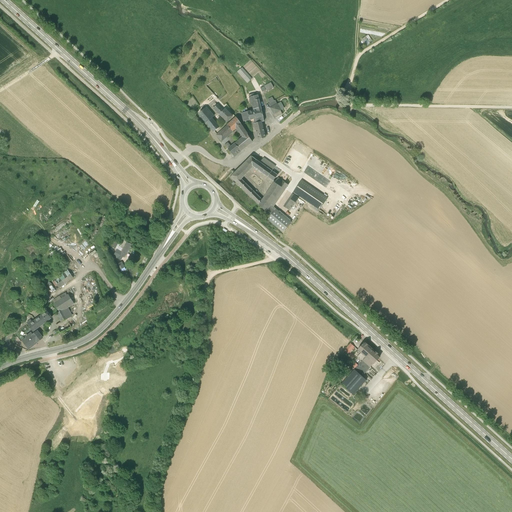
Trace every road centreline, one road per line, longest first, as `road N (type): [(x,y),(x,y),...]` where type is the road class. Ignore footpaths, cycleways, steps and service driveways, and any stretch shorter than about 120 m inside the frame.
road 1 (primary): [(511,459),(242,225)]
road 2 (unclassified): [(446,0),(359,55),(349,84),(353,103),(511,107)]
road 3 (track): [(272,258),(206,281),(201,348),(154,511)]
road 4 (primary): [(171,161),(3,0)]
road 5 (tertiary): [(0,366),(97,331),(164,245)]
road 6 (unclassified): [(171,161),(199,148),(231,163),(295,114)]
